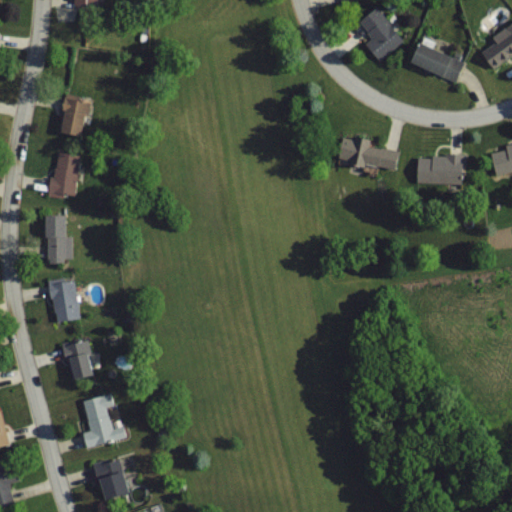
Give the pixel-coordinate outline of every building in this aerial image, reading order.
[(375,6),(356,19),(370,37),(363,42),(377,60),(402,41),(375,6)] [(490,70),(511,57),(511,24),(476,45),(490,70)] [(414,41),(405,62),(453,83),(462,62),(414,41)] [(57,134),(84,137),(88,100),(61,97),(57,134)] [(393,169),(396,146),(353,140),(350,163),(393,169)] [(511,169),(511,142),(487,148),(493,174),(511,169)] [(78,153),(53,151),(49,195),(74,198),(78,153)] [(461,154),(414,153),(414,180),(461,181),(461,154)] [(63,234),(63,212),(40,212),(40,262),(70,262),(70,234),(63,234)] [(52,321),(79,316),(72,275),(46,280),(52,321)] [(88,338),(62,342),(67,379),(94,375),(88,338)] [(80,399),(87,427),(80,429),(84,447),(123,437),(111,391),(80,399)] [(92,461),(99,498),(125,493),(119,457),(92,461)] [(0,505),(13,502),(8,482),(15,481),(10,460),(0,462),(0,505)]
